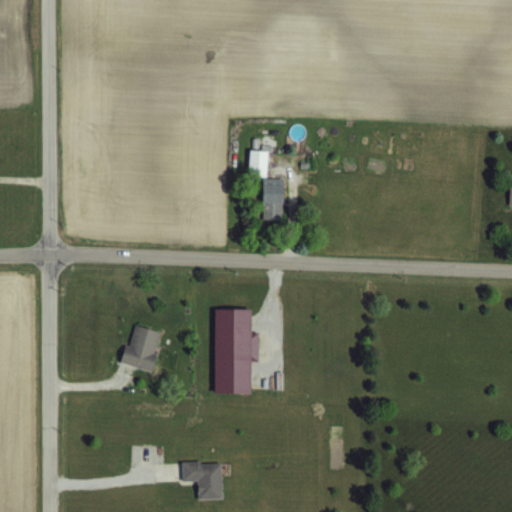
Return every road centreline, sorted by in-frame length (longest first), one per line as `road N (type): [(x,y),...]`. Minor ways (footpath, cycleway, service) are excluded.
road 1 (tertiary): [(48,0),(52,511)]
road 2 (tertiary): [(51,253),(511,269)]
